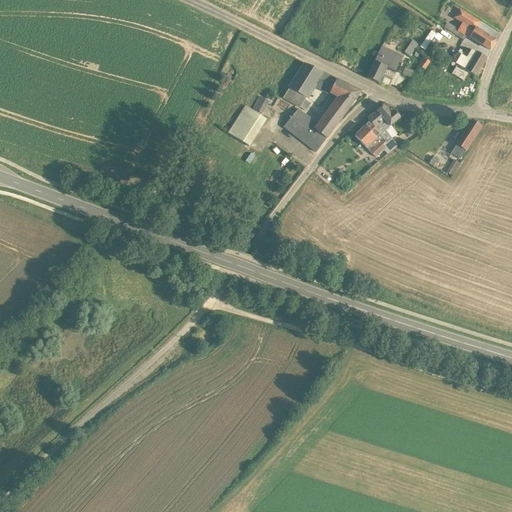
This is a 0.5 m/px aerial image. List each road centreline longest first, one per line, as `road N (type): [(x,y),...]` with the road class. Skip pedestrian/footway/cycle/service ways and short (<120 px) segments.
road 1 (unclassified): [(0,503),(205,308),(344,126),(381,93)]
road 2 (secondary): [(511,359),(0,178)]
road 3 (track): [(209,303),(511,396)]
road 4 (unclassified): [(381,93),(193,0)]
